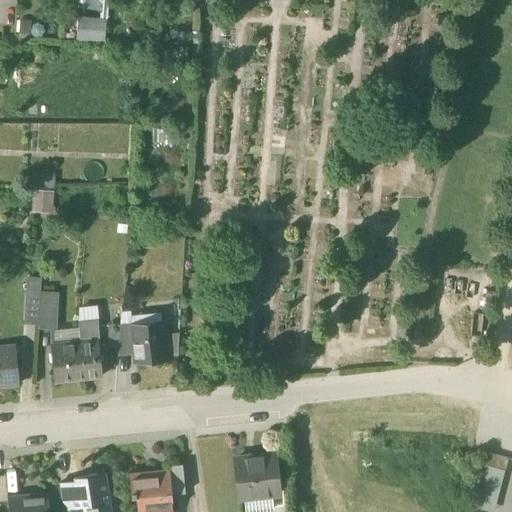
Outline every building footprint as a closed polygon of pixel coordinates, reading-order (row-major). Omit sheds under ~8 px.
[(104,39),(105,16),(79,15),(78,38),(104,39)] [(37,172),(37,188),(55,188),(56,172),(37,172)] [(32,211),(54,211),(55,189),(33,189),(32,211)] [(41,283),(27,282),(24,321),(38,321),(40,293),(41,283)] [(56,294),(40,293),(38,321),(38,325),(54,326),(56,294)] [(80,306),(81,322),(100,321),(99,304),(80,306)] [(146,321),(131,323),(134,345),(135,362),(167,359),(163,320),(161,320),(162,325),(146,327),(146,321)] [(97,322),(79,324),(80,341),(99,339),(97,322)] [(120,324),(109,323),(107,346),(118,347),(120,325),(120,324)] [(120,324),(120,325),(118,347),(134,345),(131,324),(120,324)] [(80,341),(84,378),(103,376),(99,339),(80,341)] [(84,378),(80,341),(51,344),(54,381),(84,378)] [(0,386),(18,384),(15,352),(0,353),(0,386)] [(482,453),(467,507),(479,510),(486,484),(501,487),(508,459),(482,453)] [(275,454),(235,458),(239,498),(271,494),(270,483),(278,482),(275,454)] [(182,464),(167,465),(168,473),(169,473),(171,494),(185,493),(182,464)] [(110,511),(104,472),(87,474),(88,478),(75,480),(74,479),(69,480),(73,507),(74,511),(79,510),(79,511),(110,511)] [(168,473),(130,477),(132,496),(136,496),(137,511),(173,511),(171,494),(169,473),(168,473)] [(69,481),(58,483),(62,509),(73,507),(69,481)] [(49,511),(47,494),(8,498),(8,499),(7,500),(8,511),(49,511)]
